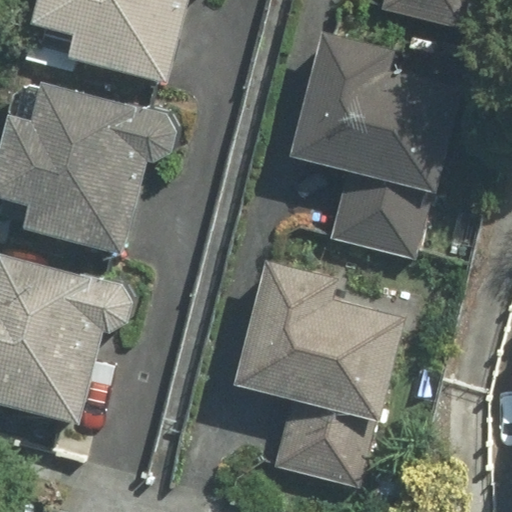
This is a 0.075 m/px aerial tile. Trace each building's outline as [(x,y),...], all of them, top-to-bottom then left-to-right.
[(65,65),(166,88),(186,0),(42,0),(36,29),(71,38),(65,65)] [(482,40),(491,0),(395,0),(391,17),(482,40)] [(327,37),(295,165),(343,177),(327,240),(426,265),(470,88),(396,70),(399,54),(327,37)] [(17,235),(126,261),(149,162),(151,161),(153,161),(154,160),(156,160),(158,159),(159,158),(161,157),(162,156),(164,155),(165,153),(166,152),(167,151),(168,149),(169,148),(170,146),(171,144),(171,142),(172,141),(172,139),(172,137),(172,135),(172,133),(172,132),(172,130),(171,128),(170,126),(170,125),(169,123),(168,121),(167,120),(166,118),(164,117),(163,116),(162,115),(160,114),(45,87),(18,80),(0,158),(0,200),(24,206),(17,235)] [(119,288),(120,284),(5,257),(0,255),(0,411),(86,432),(108,335),(110,334),(111,333),(113,333),(114,332),(116,331),(117,330),(118,329),(120,328),(121,327),(122,325),(123,324),(124,323),(124,321),(125,320),(126,318),(126,317),(127,315),(127,313),(127,312),(128,310),(128,309),(128,307),(128,305),(128,304),(127,302),(127,300),(126,299),(126,297),(125,296),(124,294),(124,293),(123,291),(122,290),(121,289),(119,288)] [(371,487),(413,317),(339,299),(344,283),(270,265),(238,392),(290,405),(276,463),(371,487)]
